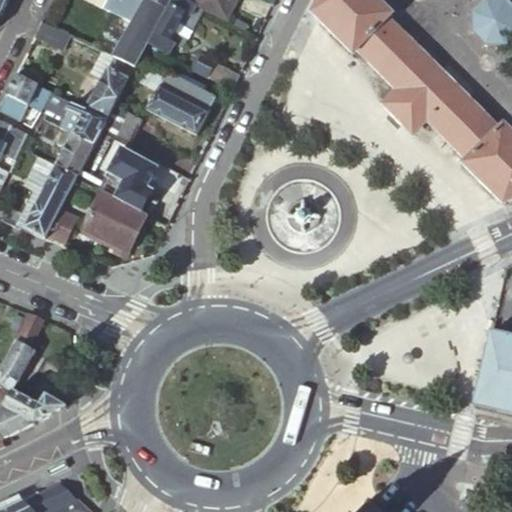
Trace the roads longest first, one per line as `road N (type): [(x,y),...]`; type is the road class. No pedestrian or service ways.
road 1 (tertiary): [(297,0),(187,230),(185,315)]
road 2 (tertiary): [(284,340),(511,235)]
road 3 (tertiary): [(163,475),(220,494),(274,477),(301,449),(310,396)]
road 4 (residential): [(511,445),(310,396)]
road 5 (unclassified): [(163,330),(0,264)]
road 6 (tertiary): [(0,472),(130,406)]
